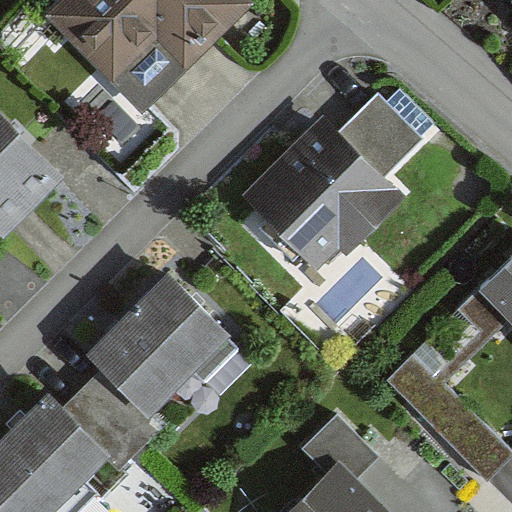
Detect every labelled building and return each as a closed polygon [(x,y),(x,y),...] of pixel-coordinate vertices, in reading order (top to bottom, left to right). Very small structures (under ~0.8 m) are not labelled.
[(68,0),(57,12),(122,74),(165,30),(195,58),(250,0),(68,0)] [(69,180),(0,108),(0,228),(9,238),(69,180)] [(332,112),(253,188),(322,259),(345,238),(356,250),(413,196),(332,112)] [(511,321),(511,259),(395,376),(493,474),(511,455),(511,440),(452,381),(511,321)] [(95,341),(156,404),(235,328),(174,265),(95,341)] [(0,511),(40,511),(109,446),(54,389),(0,440),(0,511)] [(397,511),(344,459),(291,511),(397,511)]
